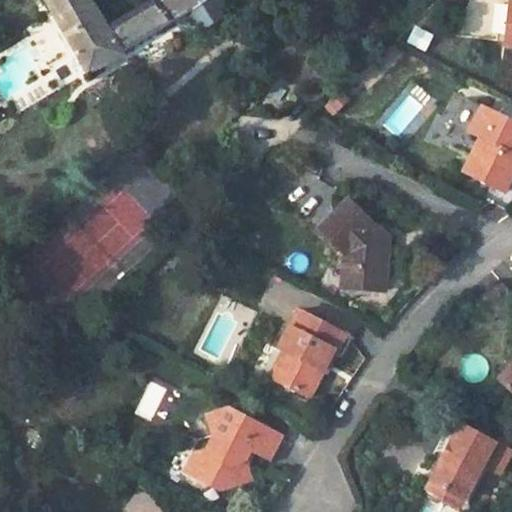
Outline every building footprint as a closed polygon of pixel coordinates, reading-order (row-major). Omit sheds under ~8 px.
[(52,0),(93,70),(126,49),(114,29),(113,28),(95,0),(52,0)] [(171,0),(157,0),(113,28),(114,29),(126,49),(182,12),(171,0)] [(171,0),(182,12),(196,2),(199,0),(171,0)] [(226,2),(224,0),(199,0),(196,2),(210,17),(226,2)] [(407,42),(427,51),(435,32),(414,24),(407,42)] [(344,88),(326,98),(334,111),(351,101),(344,88)] [(459,119),(472,122),(477,103),(465,100),(459,119)] [(482,105),(467,136),(481,143),(497,112),(496,112),(482,105)] [(506,191),(511,178),(511,119),(497,112),(481,143),(481,144),(467,172),(506,191)] [(388,287),(390,242),(379,241),(377,234),(381,229),(345,198),(317,230),(344,252),(343,266),(355,267),(355,284),(354,286),(388,287)] [(343,266),(342,285),(354,286),(355,284),(355,267),(343,266)] [(487,298),(508,318),(511,313),(511,274),(510,273),(487,298)] [(297,311),(279,347),(284,350),(270,377),(307,396),(320,370),(316,367),(326,349),(337,355),(346,335),(297,311)] [(511,371),(502,383),(511,393),(511,371)] [(214,436),(204,453),(196,455),(188,470),(204,480),(218,477),(221,489),(254,481),(248,458),(251,451),(270,460),(281,437),(229,409),(210,415),(214,436)] [(510,454),(460,426),(453,438),(463,444),(449,470),(439,464),(429,482),(464,502),(482,468),(498,476),(510,454)] [(453,438),(439,464),(449,470),(463,444),(453,438)] [(425,489),(461,509),(464,502),(429,482),(425,489)]
